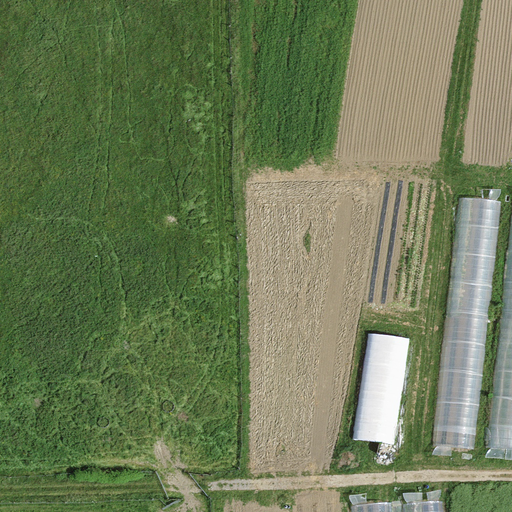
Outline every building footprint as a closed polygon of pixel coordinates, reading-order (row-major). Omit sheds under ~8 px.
[(481,445),(502,197),(464,194),(442,442),(481,445)] [(511,251),(498,445),(511,446),(511,251)] [(372,331),(364,438),(403,441),(411,334),(372,331)] [(359,511),(398,511),(399,501),(360,499),(359,511)] [(446,511),(447,500),(414,500),(414,511),(446,511)]
